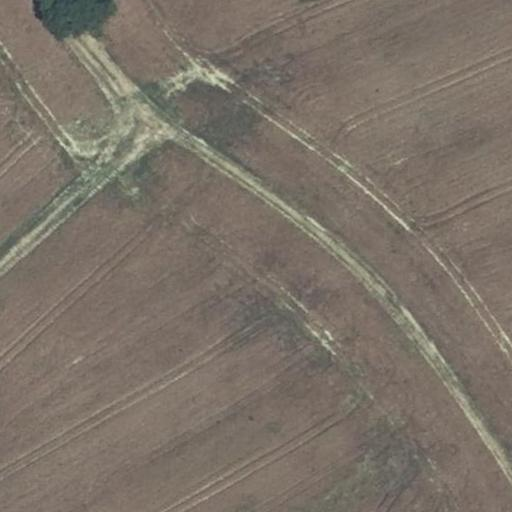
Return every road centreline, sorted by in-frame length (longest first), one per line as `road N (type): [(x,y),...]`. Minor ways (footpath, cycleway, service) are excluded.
road 1 (track): [(511,475),(388,297),(283,200),(141,116),(81,56),(47,0)]
road 2 (track): [(0,267),(124,144),(141,116)]
